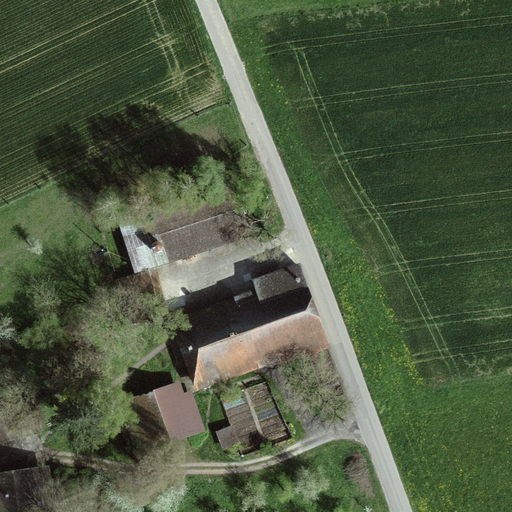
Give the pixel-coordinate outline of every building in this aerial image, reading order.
[(229,172),(217,175),(220,185),(232,182),(229,172)] [(220,185),(116,220),(133,271),(249,233),(232,182),(220,185)] [(297,267),(255,283),(262,301),(179,333),(198,381),(322,333),(297,267)] [(121,329),(161,316),(147,271),(119,280),(128,309),(116,313),(121,329)] [(70,343),(43,350),(48,369),(75,362),(70,343)] [(179,383),(119,403),(135,450),(195,430),(179,383)] [(30,403),(0,409),(0,446),(38,438),(30,403)] [(48,511),(42,467),(0,472),(0,511),(48,511)]
